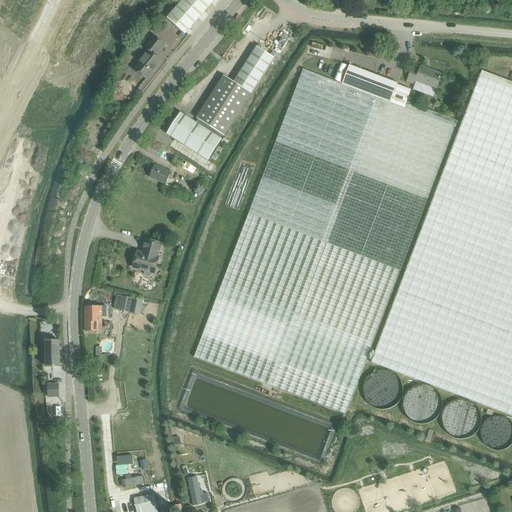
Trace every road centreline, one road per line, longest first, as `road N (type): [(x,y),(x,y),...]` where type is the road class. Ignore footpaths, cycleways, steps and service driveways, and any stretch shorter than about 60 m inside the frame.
road 1 (unclassified): [(90,511),(75,350),(82,246),(116,162),(241,0)]
road 2 (unclassified): [(511,34),(334,18),(288,0)]
road 3 (residential): [(0,113),(53,0)]
